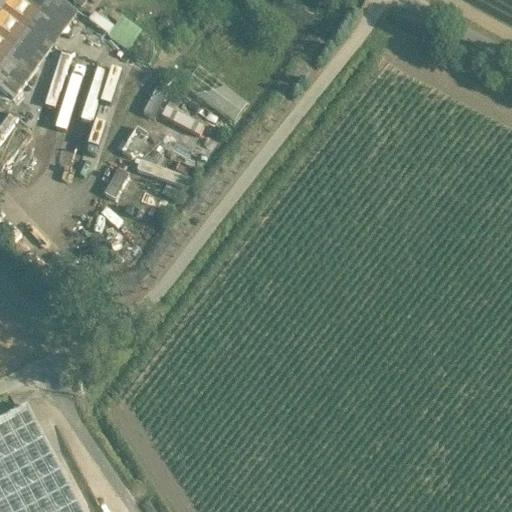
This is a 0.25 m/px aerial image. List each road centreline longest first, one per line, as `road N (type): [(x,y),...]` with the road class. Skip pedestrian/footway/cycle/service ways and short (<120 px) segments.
road 1 (unclassified): [(41,365),(142,309),(384,0)]
road 2 (unclassified): [(41,365),(138,511)]
road 3 (unclassified): [(401,0),(511,57)]
